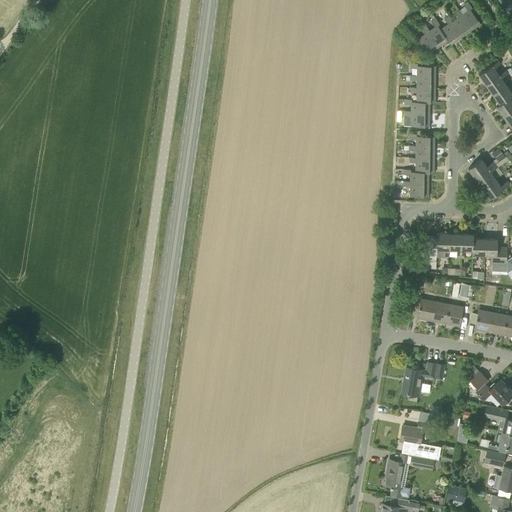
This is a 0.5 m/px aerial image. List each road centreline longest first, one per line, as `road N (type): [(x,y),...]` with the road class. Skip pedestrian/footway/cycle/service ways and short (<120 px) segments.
road 1 (unclassified): [(185,0),(109,511)]
road 2 (primary): [(209,0),(133,511)]
road 3 (residential): [(351,511),(383,332)]
road 4 (residential): [(450,209),(406,207),(383,332)]
road 5 (residential): [(511,357),(383,332)]
road 6 (residential): [(451,168),(492,133),(475,100),(453,107)]
